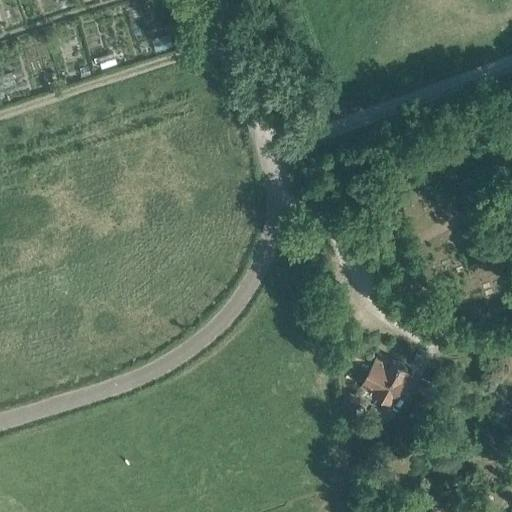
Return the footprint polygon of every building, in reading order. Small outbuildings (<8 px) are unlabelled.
[(327,191),(336,197),(347,183),(339,176),(327,191)] [(342,342),(339,352),(362,360),(365,350),(342,342)] [(377,356),(363,382),(379,391),(376,397),(386,402),(389,396),(392,397),(405,372),(405,371),(407,367),(404,365),(403,362),(399,360),(395,361),(392,359),(389,363),(377,356)] [(418,386),(428,391),(432,382),(422,378),(418,386)] [(351,409),(343,410),(345,426),(353,425),(351,409)]
